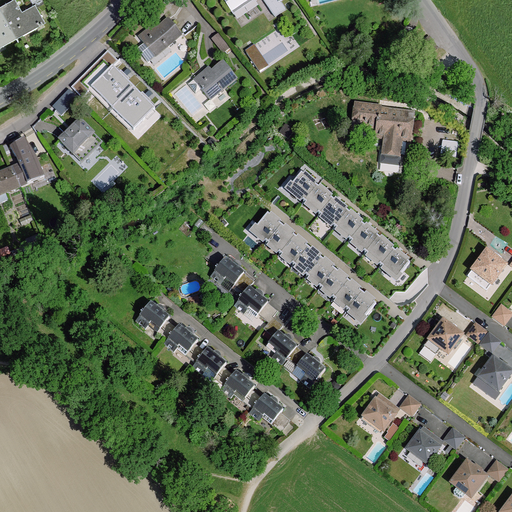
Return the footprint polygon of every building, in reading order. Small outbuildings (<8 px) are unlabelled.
[(9,0),(0,5),(0,7),(16,37),(45,20),(37,6),(35,3),(33,4),(22,10),(16,0),(9,0)] [(222,0),(233,16),(257,0),(261,0),(275,20),(286,13),(279,3),(284,0),(222,0)] [(0,45),(16,37),(0,7),(0,45)] [(182,36),(167,18),(155,28),(152,25),(138,37),(155,58),(182,36)] [(231,47),(218,33),(212,38),(224,53),(231,47)] [(254,45),(246,51),(261,73),(269,67),(268,65),(262,56),(254,45)] [(238,79),(223,62),(211,72),(208,68),(194,80),(211,101),(238,79)] [(91,85),(134,128),(155,106),(150,101),(151,100),(143,91),(141,93),(128,79),(129,78),(121,70),(120,71),(112,64),(91,85)] [(53,106),(62,115),(79,99),(70,90),(53,106)] [(356,106),(353,127),(377,130),(376,139),(385,140),(382,165),(399,167),(402,142),(411,143),(414,115),(382,111),(382,109),(356,106)] [(80,121),(59,141),(73,155),(94,135),(80,121)] [(20,165),(0,172),(0,197),(44,179),(27,137),(11,144),(20,165)] [(459,144),(443,142),(442,158),(457,159),(459,144)] [(300,173),(285,191),(395,283),(411,264),(300,173)] [(379,304),(267,212),(249,234),(361,325),(379,304)] [(485,250),(471,270),(490,285),(505,265),(485,250)] [(240,300),(250,288),(255,282),(225,258),(210,278),(220,286),(221,285),(240,300)] [(268,323),(273,318),(278,311),(250,288),(240,300),(235,307),(244,314),(249,308),(268,323)] [(168,317),(150,303),(135,321),(145,329),(148,325),(167,340),(176,329),(166,320),(168,317)] [(511,314),(501,306),(493,317),(504,326),(511,314)] [(287,359),(297,348),(278,333),(283,326),(273,318),(268,323),(264,329),(274,337),(266,346),(275,354),(273,357),(282,365),(287,359)] [(442,320),(427,340),(447,354),(462,334),(442,320)] [(475,324),(467,335),(478,344),(486,333),(475,324)] [(197,340),(178,326),(176,329),(167,340),(164,344),(173,352),(176,348),(196,363),(205,352),(194,344),(197,340)] [(489,334),(480,345),(491,353),(500,342),(489,334)] [(282,366),(311,389),(325,371),(297,348),(287,359),(288,360),(282,366)] [(225,364),(207,349),(205,352),(196,363),(192,368),(202,375),(205,371),(224,387),(233,376),(223,367),(225,364)] [(492,357),(477,378),(497,392),(511,372),(492,357)] [(254,387),(236,372),(233,376),(224,387),(221,391),(230,399),(234,395),(253,410),(262,399),(251,390),(254,387)] [(283,411),(264,396),(262,399),(253,410),(250,414),(259,422),(262,418),(282,433),(291,422),(280,414),(283,411)] [(409,397),(401,408),(412,416),(420,405),(409,397)] [(375,398),(362,416),(383,431),(396,414),(375,398)] [(445,440),(456,449),(464,437),(453,429),(445,440)] [(420,431),(407,449),(428,464),(441,447),(420,431)] [(467,461),(451,483),(472,498),(488,476),(467,461)] [(488,473),(500,482),(508,470),(497,462),(488,473)] [(511,511),(511,498),(502,511),(511,511)]
